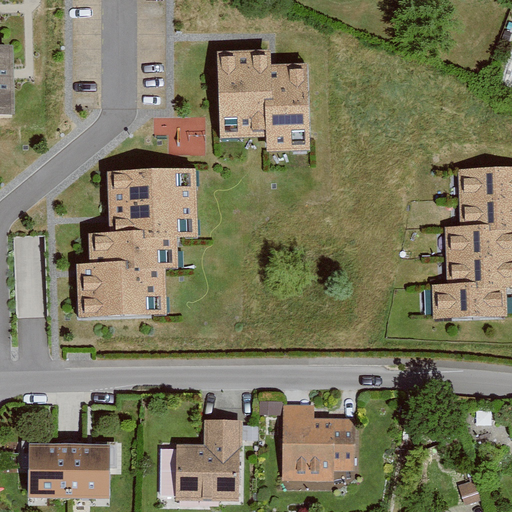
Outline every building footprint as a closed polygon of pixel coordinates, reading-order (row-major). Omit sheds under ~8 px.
[(0,50),(0,116),(12,116),(10,50),(0,50)] [(268,56),(221,57),(224,137),(270,136),(270,149),(310,147),(307,69),(269,71),(268,56)] [(511,171),(463,173),(465,230),(511,228),(511,171)] [(190,177),(112,179),(113,238),(176,237),(192,236),(190,177)] [(511,285),(511,228),(465,230),(448,230),(450,288),(503,286),(511,285)] [(177,268),(176,237),(113,238),(92,239),(94,270),(79,270),(81,318),(163,315),(161,269),(177,268)] [(504,315),(503,286),(450,288),(436,288),(437,318),(504,315)] [(308,407),(282,406),(281,479),(328,480),(328,471),(350,471),(351,418),(308,417),(308,407)] [(199,443),(170,443),(170,499),(237,500),(238,422),(200,421),(199,443)] [(101,443),(22,443),(22,498),(102,498),(101,443)] [(470,481),(454,486),(462,509),(478,504),(470,481)]
